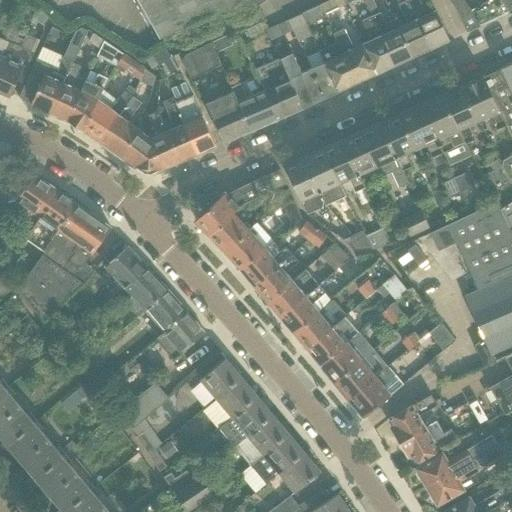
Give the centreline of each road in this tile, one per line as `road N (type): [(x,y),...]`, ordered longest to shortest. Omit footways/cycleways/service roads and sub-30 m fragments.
road 1 (residential): [(511,39),(192,191),(150,223)]
road 2 (residential): [(385,511),(272,362),(150,223)]
road 3 (residential): [(150,223),(89,174),(2,133)]
